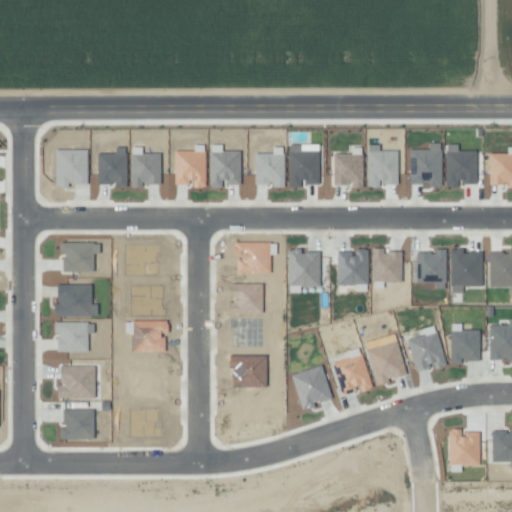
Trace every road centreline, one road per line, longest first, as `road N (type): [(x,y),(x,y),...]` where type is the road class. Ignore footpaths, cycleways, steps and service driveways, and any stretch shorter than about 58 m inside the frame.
road 1 (residential): [(0,465),(245,464),(451,393),(511,391)]
road 2 (tertiary): [(511,99),(0,99)]
road 3 (residential): [(511,214),(20,210)]
road 4 (residential): [(21,465),(20,99)]
road 5 (residential): [(195,211),(199,464)]
